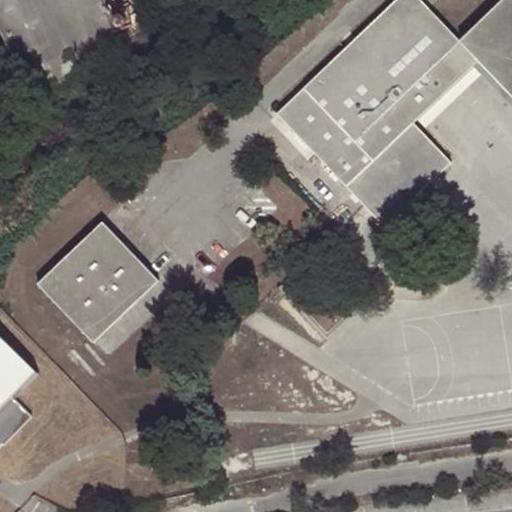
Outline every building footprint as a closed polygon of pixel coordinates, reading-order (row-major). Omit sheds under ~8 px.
[(0,0),(0,26),(31,97),(78,76),(121,49),(107,16),(99,0),(0,0)] [(99,0),(107,16),(144,0),(99,0)] [(511,0),(502,0),(459,41),(418,0),(396,0),(278,114),(384,226),(450,163),(412,124),(418,119),(473,66),(479,61),(511,95),(511,0)] [(473,66),(418,119),(426,127),(481,76),(473,66)] [(103,222),(39,284),(93,342),(158,281),(103,222)] [(38,374),(0,336),(0,444),(2,442),(3,444),(31,416),(14,399),(38,374)]
